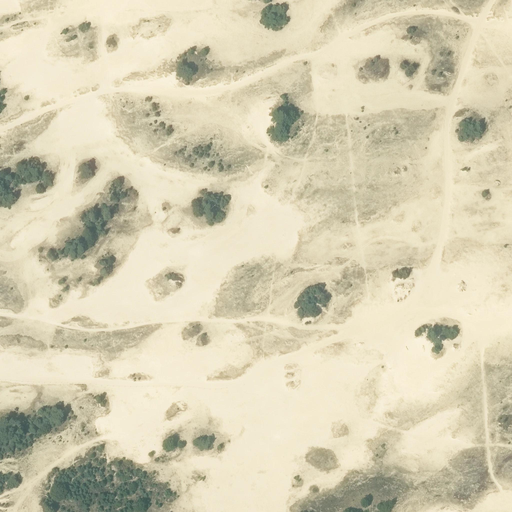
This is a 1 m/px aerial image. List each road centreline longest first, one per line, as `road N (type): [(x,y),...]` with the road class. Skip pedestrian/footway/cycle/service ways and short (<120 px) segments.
road 1 (track): [(493,0),(450,111),(440,246),(409,304),(232,383),(0,381)]
road 2 (track): [(409,304),(471,322),(479,336),(491,478),(510,511)]
